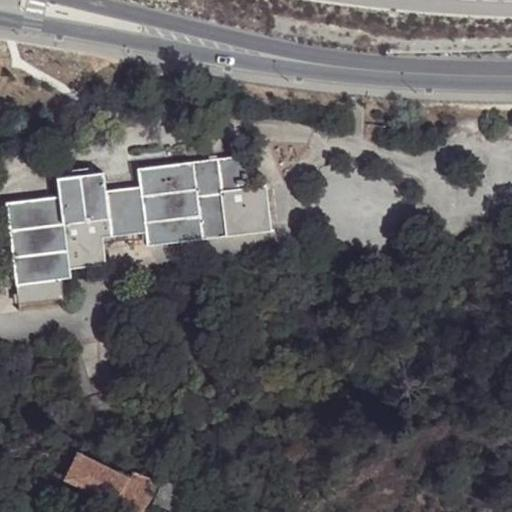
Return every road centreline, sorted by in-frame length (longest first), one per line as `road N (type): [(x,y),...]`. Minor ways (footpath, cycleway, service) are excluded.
road 1 (tertiary): [(0,11),(153,42),(283,55)]
road 2 (tertiary): [(283,55),(511,73)]
road 3 (tertiary): [(283,55),(85,0)]
